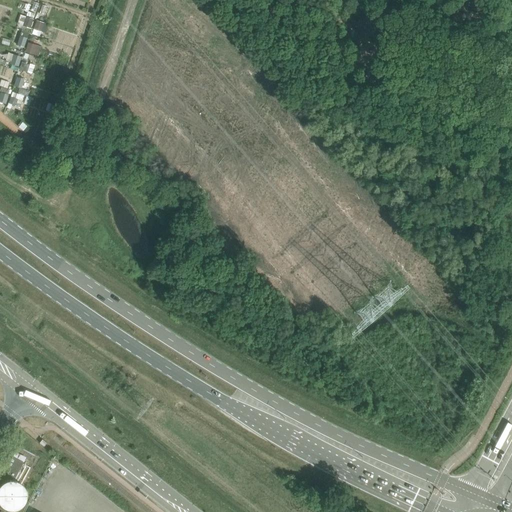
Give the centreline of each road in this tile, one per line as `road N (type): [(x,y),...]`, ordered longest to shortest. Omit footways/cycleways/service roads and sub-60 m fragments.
road 1 (primary): [(471,494),(283,406),(147,326),(0,222)]
road 2 (primary): [(0,255),(141,354),(435,511)]
road 3 (unclassified): [(12,182),(34,196),(64,194),(132,0)]
road 4 (tertiary): [(131,471),(25,387)]
